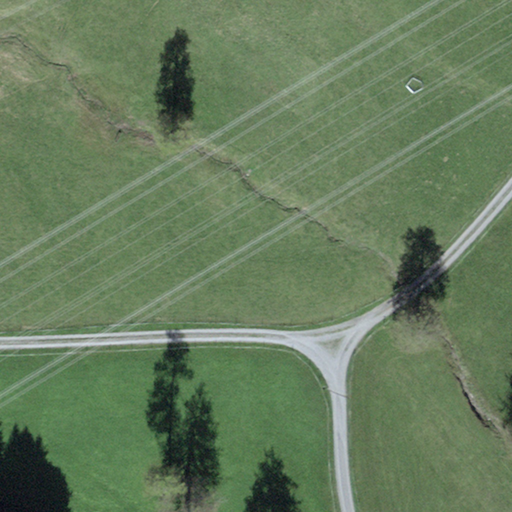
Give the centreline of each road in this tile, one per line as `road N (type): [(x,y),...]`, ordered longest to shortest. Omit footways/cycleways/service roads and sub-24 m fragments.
road 1 (track): [(511,187),(426,278),(334,348),(348,511)]
road 2 (track): [(334,348),(240,334),(0,341)]
